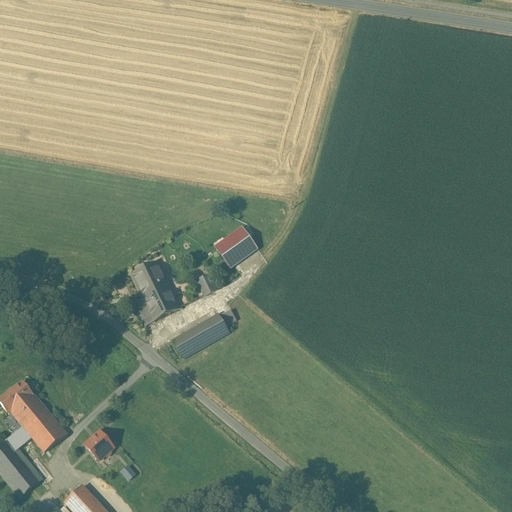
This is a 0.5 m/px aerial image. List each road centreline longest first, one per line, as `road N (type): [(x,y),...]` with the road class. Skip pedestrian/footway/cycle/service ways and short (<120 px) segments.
road 1 (unclassified): [(337,511),(96,311),(0,277)]
road 2 (tertiary): [(511,27),(333,0)]
